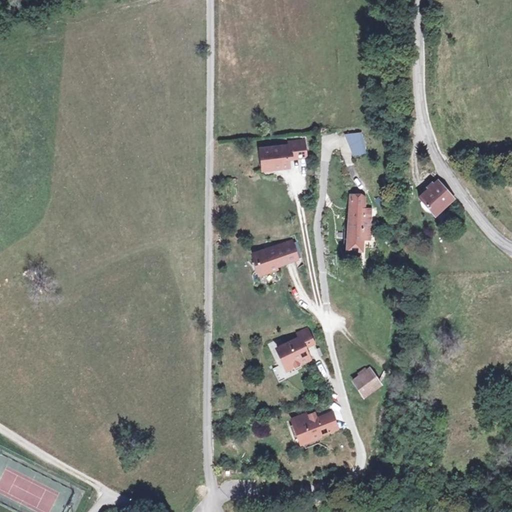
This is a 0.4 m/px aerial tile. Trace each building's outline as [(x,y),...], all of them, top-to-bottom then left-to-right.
[(345,134),(350,156),(366,153),(361,130),(345,134)] [(306,158),(305,138),(253,142),(255,173),(292,170),(291,159),(306,158)] [(433,218),(453,199),(433,178),(413,197),(433,218)] [(367,195),(345,194),(340,253),(360,254),(361,238),(371,239),(373,205),(366,205),(367,195)] [(298,260),(293,239),(245,252),(254,282),(276,276),(273,267),(298,260)] [(316,346),(308,327),(290,334),(292,339),(271,348),(283,377),(308,367),(302,352),(316,346)] [(381,386),(368,367),(348,381),(361,400),(381,386)] [(302,411),(286,420),(297,449),(316,443),(337,432),(329,412),(309,419),(302,411)] [(232,442),(226,446),(234,456),(240,452),(232,442)]
